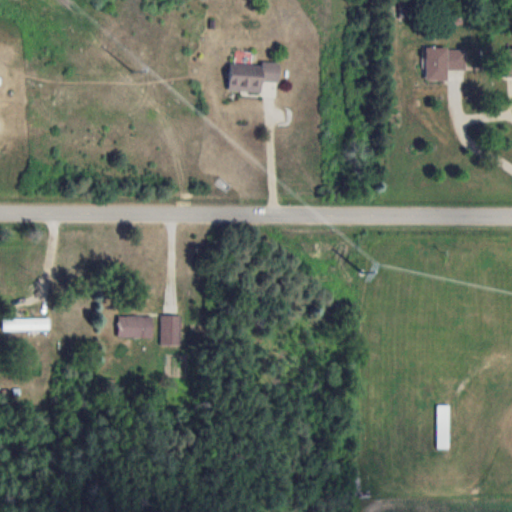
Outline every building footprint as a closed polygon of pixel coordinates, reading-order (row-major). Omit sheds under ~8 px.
[(447,79),(447,68),(465,68),(466,47),(426,46),(425,78),(447,79)] [(228,88),(260,91),(262,80),(277,81),(279,64),(230,60),(228,88)] [(181,313),(161,313),(161,344),(181,344),(181,313)] [(118,336),(153,336),(153,314),(118,314),(118,336)] [(49,329),(49,317),(2,317),(2,329),(49,329)] [(449,404),(436,404),(436,447),(449,447),(449,404)]
